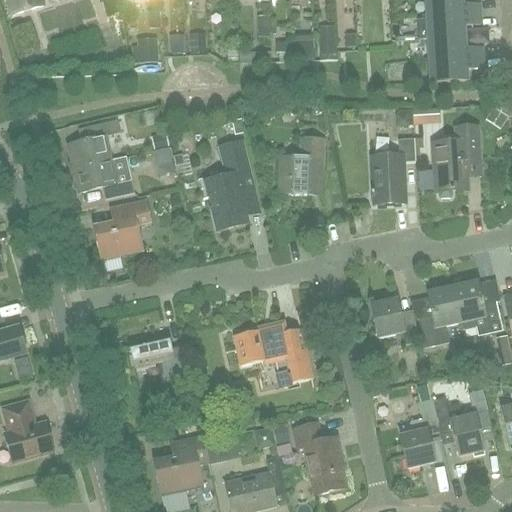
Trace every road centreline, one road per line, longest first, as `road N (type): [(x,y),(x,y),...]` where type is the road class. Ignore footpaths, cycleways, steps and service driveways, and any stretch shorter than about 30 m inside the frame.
road 1 (residential): [(329,266),(244,284),(221,273),(59,307)]
road 2 (residential): [(381,511),(329,266)]
road 3 (residential): [(113,511),(59,307)]
road 4 (residential): [(329,266),(340,252),(403,239),(418,254),(511,232)]
road 5 (residential): [(59,307),(27,205),(0,160)]
